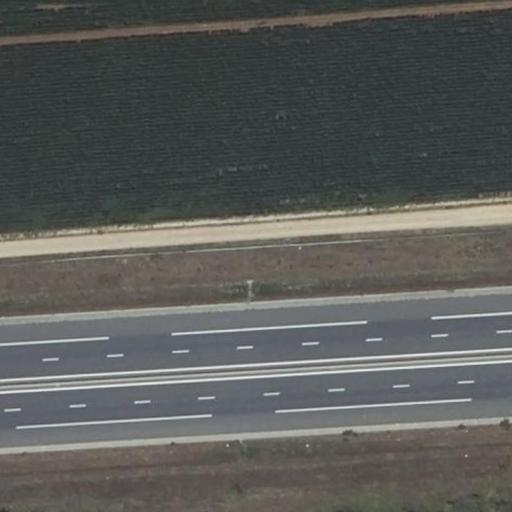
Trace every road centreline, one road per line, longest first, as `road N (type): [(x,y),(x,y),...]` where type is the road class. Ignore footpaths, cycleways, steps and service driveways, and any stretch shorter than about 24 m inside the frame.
road 1 (track): [(511,213),(0,248)]
road 2 (trunk): [(511,331),(0,362)]
road 3 (trunk): [(0,410),(511,381)]
